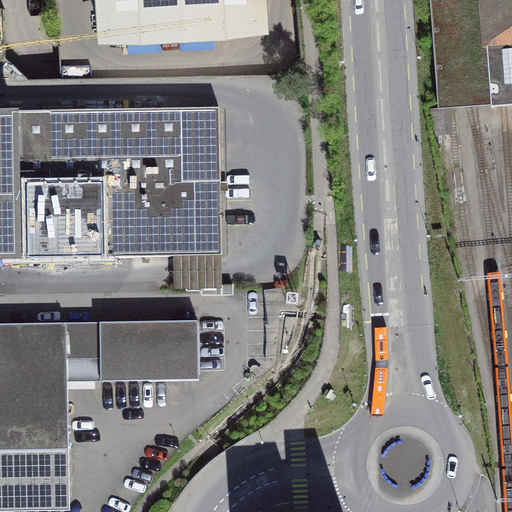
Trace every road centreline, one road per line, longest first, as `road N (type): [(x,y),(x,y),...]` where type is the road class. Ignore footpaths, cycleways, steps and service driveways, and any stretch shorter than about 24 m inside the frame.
road 1 (primary): [(391,262),(377,0)]
road 2 (primary): [(430,418),(416,332),(391,262)]
road 3 (primary): [(391,262),(377,418)]
road 4 (primary): [(352,446),(261,459),(228,505)]
road 5 (primary): [(228,505),(277,493),(356,494)]
